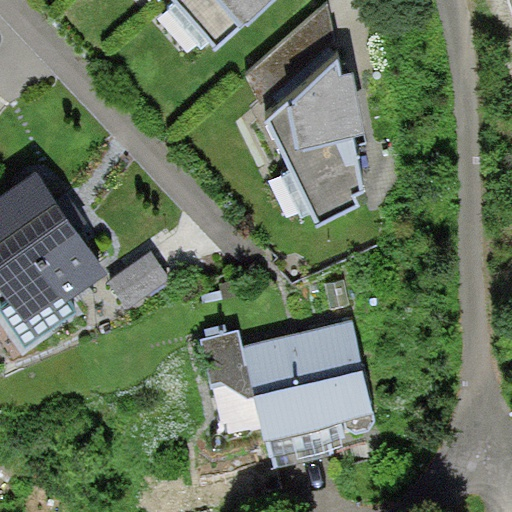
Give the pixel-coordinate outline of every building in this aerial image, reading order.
[(248,0),(183,0),(214,33),(248,0)] [(346,66),(342,49),(268,113),(320,214),(358,194),(354,183),(364,179),(354,123),(365,121),(355,65),(346,66)] [(73,207),(38,155),(0,180),(0,273),(13,292),(1,300),(27,338),(79,302),(69,289),(110,260),(73,207)] [(154,243),(110,273),(128,300),(172,270),(154,243)] [(378,423),(352,320),(248,346),(278,464),(341,448),(337,433),(378,423)]
